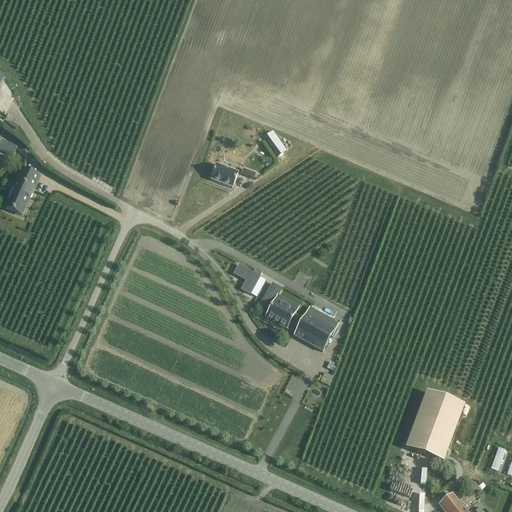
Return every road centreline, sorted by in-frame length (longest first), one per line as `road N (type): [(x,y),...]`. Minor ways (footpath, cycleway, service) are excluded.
road 1 (tertiary): [(346,511),(56,385)]
road 2 (residential): [(133,214),(210,262),(269,348)]
road 3 (unclassified): [(56,385),(133,214)]
road 4 (residential): [(8,112),(61,171),(133,214)]
road 5 (unclassified): [(0,506),(56,385)]
